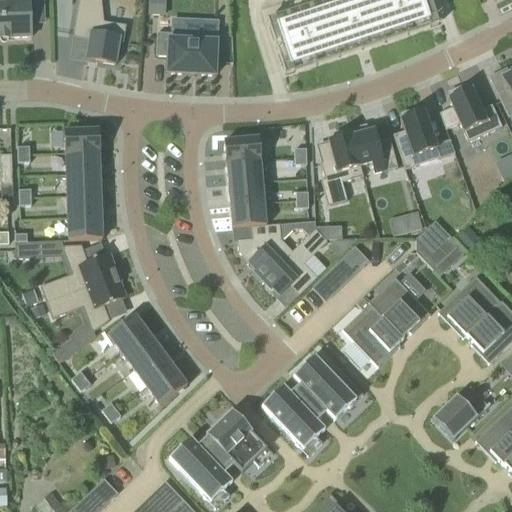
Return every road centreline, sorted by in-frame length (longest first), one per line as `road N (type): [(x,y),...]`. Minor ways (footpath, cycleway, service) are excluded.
road 1 (residential): [(133,107),(131,200),(141,253),(170,312),(231,382),(246,382),(266,363),(266,340),(228,297),(202,243),(191,116)]
road 2 (residential): [(191,116),(324,107),(511,26)]
road 3 (residential): [(0,97),(76,95),(133,107)]
